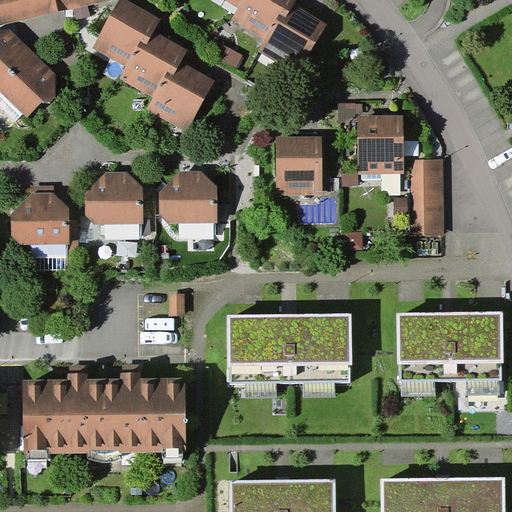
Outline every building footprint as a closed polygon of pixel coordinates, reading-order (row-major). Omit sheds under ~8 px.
[(0,0),(0,22),(99,0),(0,0)] [(236,0),(247,6),(240,17),(274,36),(266,49),(300,69),(325,26),(293,8),(297,0),(236,0)] [(161,21),(124,2),(100,47),(134,65),(127,77),(161,95),(154,109),(189,127),(213,82),(181,65),(188,53),(154,34),(161,21)] [(59,85),(7,31),(0,37),(0,86),(28,115),(59,85)] [(405,121),(366,121),(365,170),(405,170),(405,121)] [(322,141),(283,141),(283,190),(322,190),(322,141)] [(441,161),(414,162),(417,231),(443,230),(441,161)] [(138,181),(92,181),(92,219),(138,219),(138,181)] [(212,181),(166,181),(166,217),(212,218),(212,181)] [(65,203),(19,204),(20,242),(65,241),(65,203)] [(502,310),(397,312),(398,363),(400,363),(400,381),(501,379),(500,362),(503,362),(502,310)] [(352,314),(227,315),(227,364),(231,364),(232,383),(350,382),(350,364),(353,364),(352,314)] [(179,380),(23,383),(25,450),(181,447),(179,380)] [(506,511),(506,476),(381,478),(381,511),(506,511)] [(336,511),(336,480),(230,482),(230,511),(336,511)]
